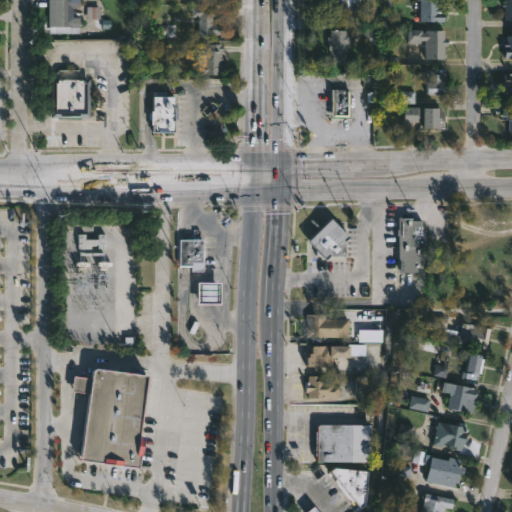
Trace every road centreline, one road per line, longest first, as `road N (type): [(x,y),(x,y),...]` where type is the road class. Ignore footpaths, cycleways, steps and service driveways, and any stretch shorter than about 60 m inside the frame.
road 1 (secondary): [(255,0),(243,511)]
road 2 (secondary): [(272,511),(280,0)]
road 3 (primary): [(473,163),(54,166),(36,179)]
road 4 (primary): [(169,188),(511,188)]
road 5 (residential): [(36,179),(46,276),(41,507)]
road 6 (residential): [(36,179),(23,154),(22,0)]
road 7 (residential): [(161,368),(169,188)]
road 8 (residential): [(476,0),(473,163)]
road 9 (primary): [(36,179),(56,189),(169,188)]
road 10 (residential): [(484,511),(511,394)]
